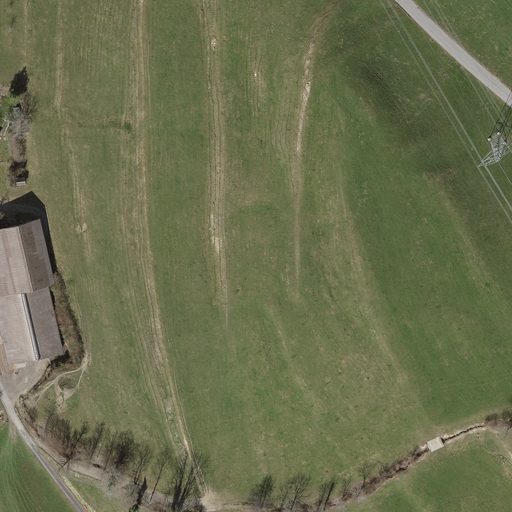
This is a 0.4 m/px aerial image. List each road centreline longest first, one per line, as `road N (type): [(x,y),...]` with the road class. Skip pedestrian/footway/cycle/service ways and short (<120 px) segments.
road 1 (track): [(136,0),(137,181),(154,371),(198,500)]
road 2 (track): [(0,386),(15,422),(80,511)]
road 3 (tertiary): [(511,98),(403,0)]
